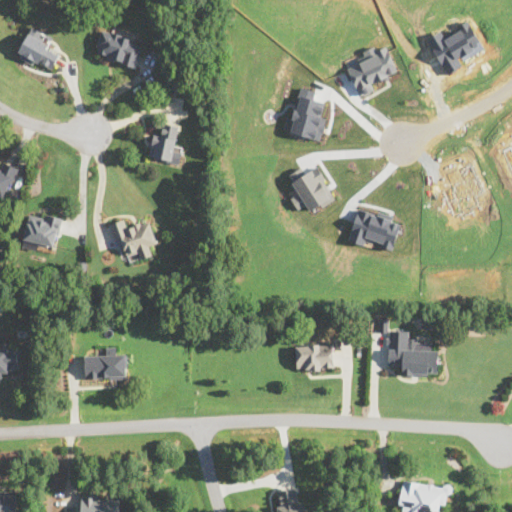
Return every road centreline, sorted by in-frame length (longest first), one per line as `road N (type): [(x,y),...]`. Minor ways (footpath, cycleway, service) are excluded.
road 1 (residential): [(0,431),(287,418),(463,427),(502,441)]
road 2 (residential): [(511,78),(400,137)]
